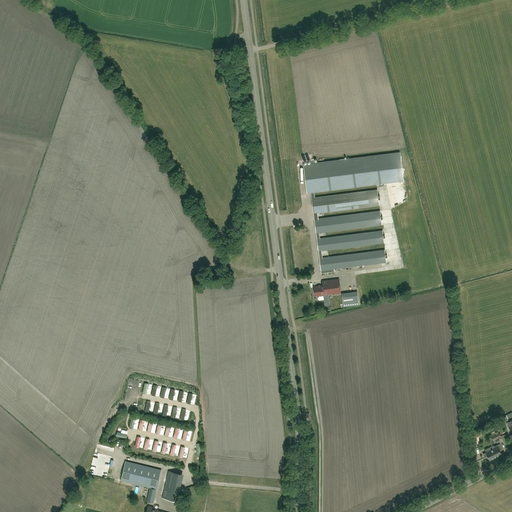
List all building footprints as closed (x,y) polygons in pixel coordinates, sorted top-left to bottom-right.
[(308,193),(311,192),(322,273),(335,272),(334,269),(387,262),(385,250),(324,257),(323,250),(385,243),(383,231),(321,239),(320,233),(383,225),(381,211),(319,218),(318,213),(380,205),(378,190),(316,198),(315,192),(404,180),(400,152),(304,164),(308,193)] [(386,239),(387,250),(399,249),(398,238),(386,239)] [(341,292),(340,279),(323,281),(323,285),(321,285),(319,285),(319,286),(314,286),(315,296),(324,295),(341,292)] [(357,292),(342,294),(343,307),(359,305),(357,292)] [(499,432),(491,436),(493,441),(502,437),(499,432)] [(495,448),(492,450),(486,453),(483,454),(485,458),(488,456),(490,460),(501,454),(500,451),(503,449),(500,444),(494,446),(495,448)] [(147,501),(150,502),(153,503),(157,489),(162,470),(126,461),(121,481),(150,488),(147,501)] [(178,501),(184,474),(169,471),(162,498),(178,501)]
